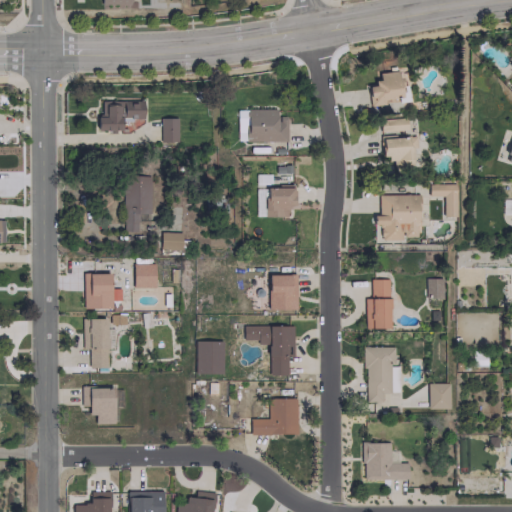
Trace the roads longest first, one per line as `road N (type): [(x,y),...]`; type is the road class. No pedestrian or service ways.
road 1 (residential): [(329,511),(332,140),(304,0)]
road 2 (secondary): [(41,52),(44,511)]
road 3 (residential): [(44,455),(215,455),(326,511)]
